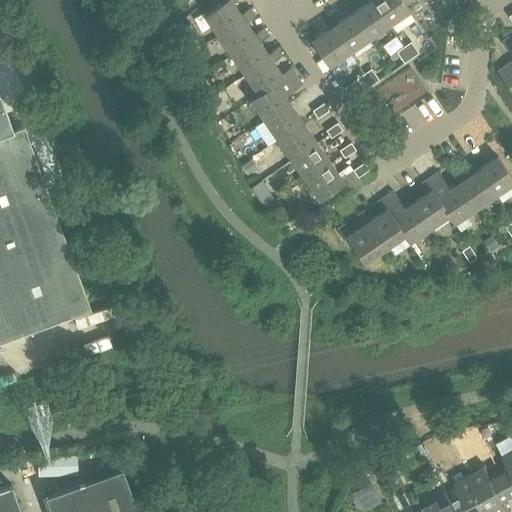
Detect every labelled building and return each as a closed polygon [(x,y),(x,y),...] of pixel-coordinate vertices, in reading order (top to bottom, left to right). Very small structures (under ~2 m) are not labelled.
[(227,0),(204,16),(217,36),(243,18),(241,15),(232,3),(236,0),(227,0)] [(369,40),(389,26),(372,0),(352,14),(369,40)] [(372,0),(389,26),(409,12),(404,4),(403,4),(400,0),(372,0)] [(243,18),(217,36),(231,55),(256,38),(254,35),(246,23),(255,17),(250,9),(241,15),(243,18)] [(352,14),(331,28),(349,54),(369,40),(352,14)] [(204,44),(190,24),(177,32),(191,52),(204,44)] [(349,54),(331,28),(311,42),(329,68),(349,54)] [(256,38),(231,55),(244,75),(270,58),(268,55),(260,43),(268,37),(263,29),(254,35),(256,38)] [(511,40),(510,37),(502,42),(509,52),(511,50),(511,40)] [(411,43),(404,48),(412,59),(419,54),(411,43)] [(404,64),(412,59),(404,48),(397,53),(404,64)] [(270,58),(244,75),(258,95),(283,78),(281,75),(273,63),(282,57),(277,49),(268,55),(270,58)] [(511,62),(498,72),(511,92),(511,62)] [(371,68),(364,73),(372,85),(379,80),(371,68)] [(258,95),(250,101),(263,119),(288,102),(285,97),(302,85),(290,69),(281,75),(283,78),(258,95)] [(364,73),(356,78),(364,90),(372,85),(364,73)] [(0,341),(91,308),(24,126),(13,130),(0,95),(0,341)] [(302,122),(288,102),(263,119),(277,139),(302,122)] [(324,104),(313,112),(318,120),(329,112),(324,104)] [(302,122),(277,139),(291,159),(316,142),(302,122)] [(338,124),(326,132),(331,139),(343,131),(338,124)] [(291,159),(305,179),(330,162),(316,142),(291,159)] [(351,142),(339,150),(344,157),(356,149),(351,142)] [(511,177),(497,156),(477,169),(495,195),(511,183),(511,177)] [(344,182),(330,162),(305,179),(319,199),(344,182)] [(353,170),(358,177),(370,169),(365,162),(353,170)] [(477,169),(457,183),(474,209),(495,195),(477,169)] [(438,172),(422,183),(427,192),(431,189),(449,214),(448,215),(453,223),(474,209),(457,183),(449,188),(438,172)] [(427,192),(411,203),(429,228),(448,215),(449,214),(431,189),(427,192)] [(393,191),(377,202),(383,210),(386,208),(403,234),(408,242),(429,228),(411,203),(404,207),(393,191)] [(364,210),(357,215),(363,224),(366,222),(383,247),(403,234),(386,208),(383,210),(371,219),(364,210)] [(345,223),(337,229),(343,238),(346,236),(363,261),(383,247),(366,222),(363,224),(350,232),(345,223)] [(469,245),(461,250),(469,262),(477,257),(469,245)] [(500,474),(511,495),(511,494),(511,452),(504,457),(510,469),(500,474)] [(138,511),(122,467),(45,495),(51,511),(138,511)] [(511,495),(500,474),(492,478),(485,467),(470,475),(488,508),(492,505),(495,511),(509,511),(503,500),(511,495)] [(453,499),(452,499),(459,511),(484,511),(484,510),(488,508),(470,475),(455,483),(461,495),(453,499)] [(0,511),(21,511),(11,484),(0,487),(0,511)] [(448,490),(423,504),(427,511),(428,511),(427,511),(459,511),(452,499),(453,499),(448,490)]
